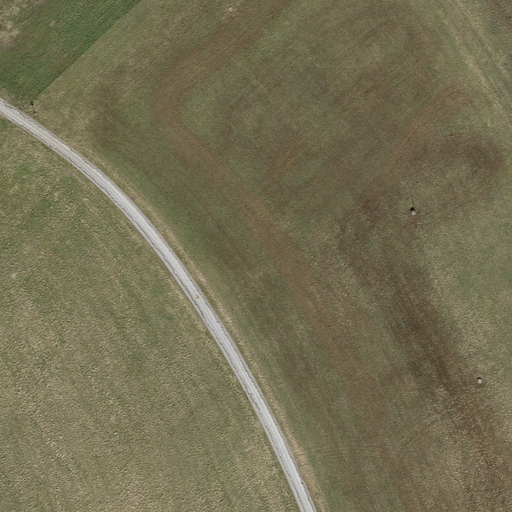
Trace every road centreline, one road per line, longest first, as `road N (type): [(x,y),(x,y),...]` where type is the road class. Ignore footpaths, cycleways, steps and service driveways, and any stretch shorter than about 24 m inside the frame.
road 1 (track): [(0,107),(70,157),(152,237),(274,434),(306,511)]
road 2 (track): [(511,118),(442,0)]
